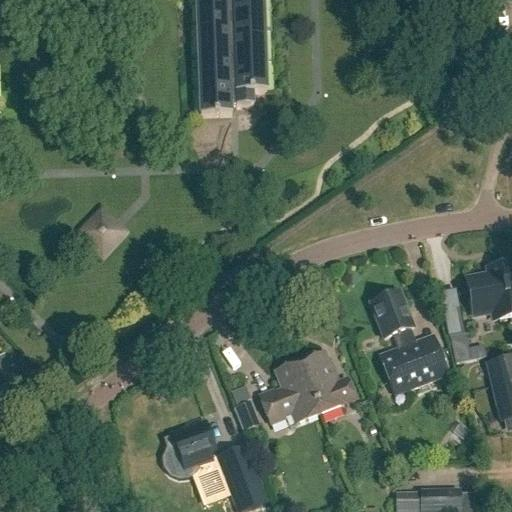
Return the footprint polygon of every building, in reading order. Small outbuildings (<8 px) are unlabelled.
[(194,0),(198,122),(233,121),(232,113),(255,113),(254,99),(267,98),(263,0),(194,0)] [(114,224),(100,211),(73,240),(103,266),(129,237),(121,230),(114,224)] [(511,267),(500,270),(510,319),(511,318),(511,267)] [(510,319),(500,270),(495,271),(496,277),(467,282),(470,302),(468,303),(471,315),(473,315),(473,319),(506,312),(508,319),(510,319)] [(414,346),(409,332),(411,331),(398,297),(371,307),(384,341),(393,338),(398,352),(380,359),(395,399),(448,379),(438,354),(425,359),(420,344),(414,346)] [(464,338),(448,341),(454,368),(470,365),(464,338)] [(299,365),(320,417),(344,407),(343,406),(355,402),(347,381),(335,386),(332,377),(335,376),(329,362),(326,363),(323,355),(299,365)] [(0,404),(2,407),(24,389),(10,371),(13,368),(4,357),(0,360),(0,404)] [(511,360),(486,367),(500,426),(511,422),(511,360)] [(296,426),(320,417),(299,365),(275,374),(284,397),(276,400),(274,393),(259,399),(270,426),(285,421),(284,418),(292,415),(296,426)] [(242,434),(259,428),(249,405),(233,411),(242,434)] [(179,483),(189,481),(197,475),(199,471),(210,467),(206,455),(215,451),(206,425),(172,438),(173,442),(165,445),(167,451),(163,460),(164,471),(170,479),(179,483)] [(247,447),(216,460),(236,511),(250,511),(270,505),(247,447)] [(459,511),(460,492),(419,493),(419,495),(419,511),(459,511)] [(395,511),(419,511),(419,495),(395,496),(395,511)]
